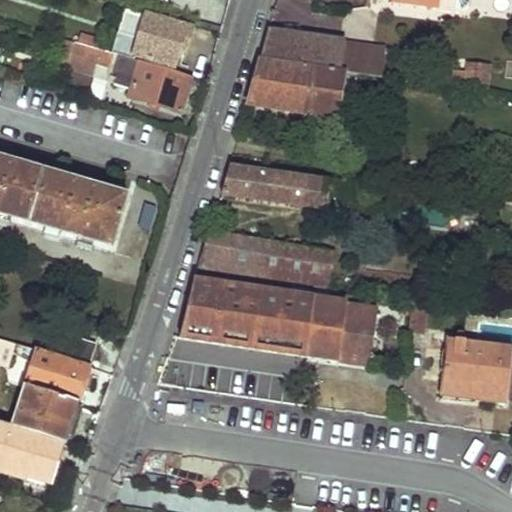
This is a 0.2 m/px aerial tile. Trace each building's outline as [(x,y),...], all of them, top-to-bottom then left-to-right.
[(391,0),(391,5),(438,9),(438,8),(460,11),(468,5),(468,0),(391,0)] [(135,56),(175,69),(181,45),(187,46),(192,29),(148,15),(137,50),(135,56)] [(492,37),(511,40),(511,21),(495,19),(492,37)] [(359,73),(370,75),(381,77),(385,46),(343,41),(343,39),(269,29),(262,60),(345,71),(359,73)] [(71,55),(75,43),(58,38),(53,53),(60,55),(57,65),(70,69),(74,55),(71,55)] [(97,62),(110,66),(114,55),(109,53),(75,43),(71,55),(74,55),(70,69),(92,76),(97,62)] [(137,50),(112,43),(109,53),(114,55),(120,57),(133,61),(135,56),(137,50)] [(133,61),(120,57),(113,78),(117,79),(115,86),(133,91),(131,98),(182,113),(192,78),(133,61)] [(249,104),(338,119),(345,71),(262,60),(249,104)] [(491,66),(469,63),(468,72),(467,82),(486,85),(485,92),(487,92),(491,66)] [(442,85),(466,89),(467,82),(468,72),(444,69),(442,85)] [(359,73),(345,71),(342,95),(355,98),(359,73)] [(91,84),(67,77),(63,90),(87,97),(91,84)] [(476,159),(492,162),(495,146),(478,143),(476,159)] [(0,217),(112,250),(127,198),(0,161),(0,217)] [(330,192),(365,197),(366,189),(361,188),(363,184),(232,165),(224,193),(328,208),(330,192)] [(499,203),(511,205),(511,169),(505,169),(499,203)] [(329,292),(349,294),(351,281),(331,278),(335,253),(210,233),(199,267),(329,286),(329,292)] [(484,269),(501,271),(505,248),(486,245),(484,269)] [(180,337),(307,356),(316,301),(194,282),(187,308),(180,337)] [(307,356),(371,365),(379,311),(316,301),(307,356)] [(402,315),(412,316),(414,304),(404,302),(402,315)] [(410,333),(423,334),(426,305),(414,304),(412,316),(410,333)] [(70,361),(0,339),(0,368),(8,371),(13,353),(34,360),(26,388),(77,406),(90,367),(70,361)] [(70,361),(90,367),(97,345),(77,339),(70,361)] [(442,396),(507,406),(508,401),(511,401),(511,347),(451,339),(442,396)] [(65,445),(77,406),(26,388),(12,429),(57,442),(65,445)] [(51,460),(57,442),(12,429),(0,424),(0,470),(48,486),(56,463),(51,460)]
